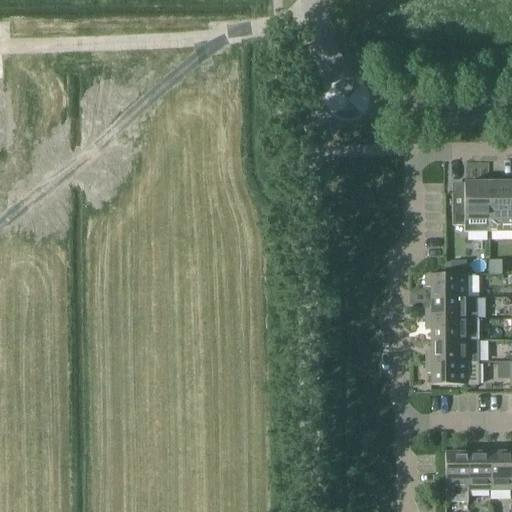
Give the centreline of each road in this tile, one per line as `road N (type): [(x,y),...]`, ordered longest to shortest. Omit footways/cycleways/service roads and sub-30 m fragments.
road 1 (unclassified): [(314,511),(310,168),(348,102)]
road 2 (residential): [(420,153),(421,241),(399,272),(403,426)]
road 3 (tertiary): [(348,102),(384,113),(511,115)]
